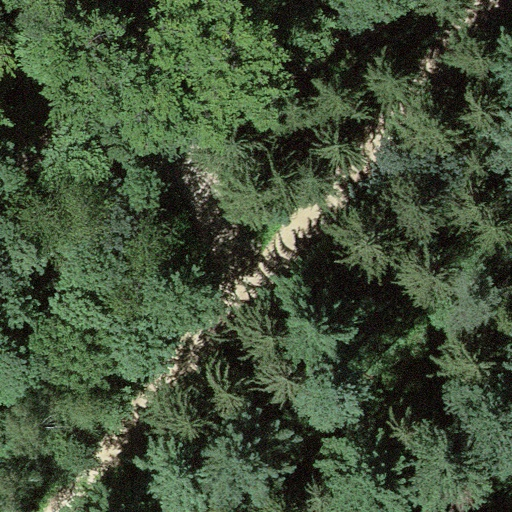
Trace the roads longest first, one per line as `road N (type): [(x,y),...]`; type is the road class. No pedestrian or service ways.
road 1 (track): [(481,0),(66,511)]
road 2 (track): [(386,0),(306,57),(157,125)]
road 3 (track): [(157,125),(197,153),(232,204),(217,327)]
road 4 (track): [(157,125),(0,162)]
